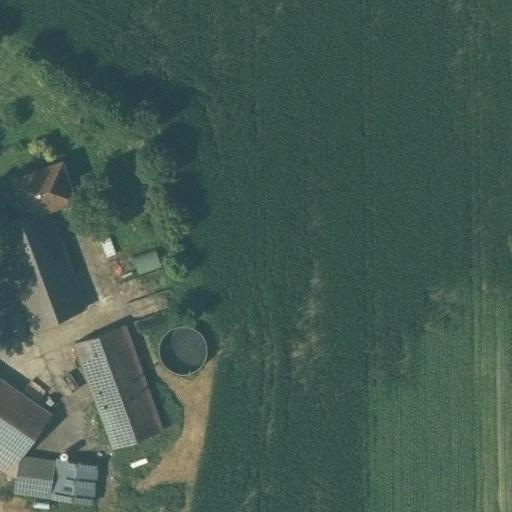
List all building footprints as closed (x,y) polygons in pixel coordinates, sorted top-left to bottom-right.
[(62,162),(13,180),(26,215),(0,224),(0,235),(4,248),(55,228),(48,210),(76,200),(62,162)] [(55,228),(4,248),(33,329),(84,309),(55,228)] [(110,242),(104,244),(109,258),(116,255),(122,253),(118,240),(110,242)] [(121,284),(163,270),(156,246),(117,260),(110,262),(121,284)] [(121,284),(128,304),(169,289),(163,270),(121,284)] [(134,322),(174,308),(169,289),(128,304),(134,322)] [(174,308),(134,322),(138,333),(169,321),(171,326),(177,323),(175,319),(177,318),(174,308)] [(141,373),(124,326),(75,343),(113,448),(167,429),(146,371),(141,373)] [(0,466),(10,474),(50,416),(0,381),(0,466)] [(98,465),(56,459),(51,497),(93,503),(98,465)] [(51,470),(19,466),(16,491),(47,495),(48,491),(51,470)]
